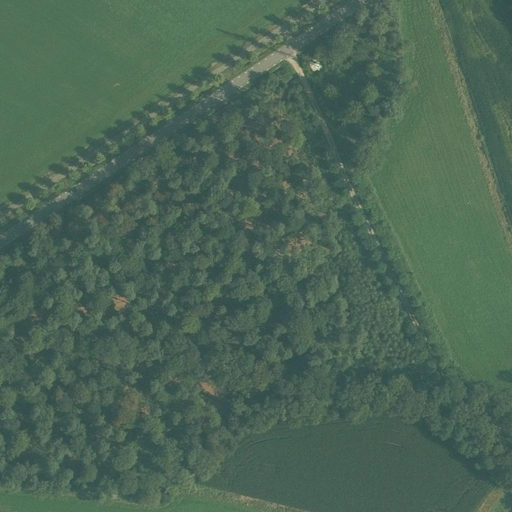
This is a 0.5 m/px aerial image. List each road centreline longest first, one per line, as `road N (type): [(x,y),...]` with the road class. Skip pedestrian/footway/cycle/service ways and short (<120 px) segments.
road 1 (track): [(501,426),(470,411),(445,383),(351,194),(282,28)]
road 2 (secondary): [(0,243),(363,0)]
